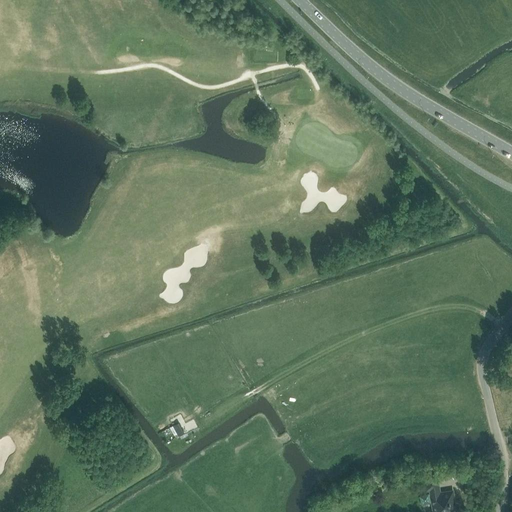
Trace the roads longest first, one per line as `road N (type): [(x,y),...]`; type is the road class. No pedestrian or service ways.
road 1 (track): [(511,301),(497,300),(466,322),(450,389),(364,402),(235,466),(190,475),(126,511)]
road 2 (tertiary): [(511,154),(419,102),(299,0)]
road 3 (track): [(473,313),(456,275),(464,250),(491,252),(511,270)]
